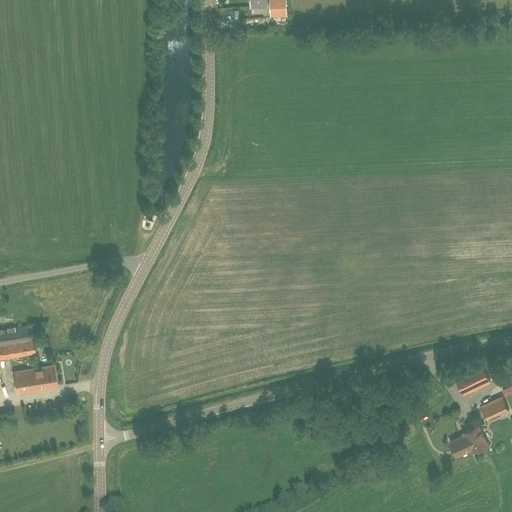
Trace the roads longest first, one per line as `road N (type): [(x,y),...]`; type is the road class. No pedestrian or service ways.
road 1 (unclassified): [(99,443),(511,343)]
road 2 (tertiary): [(147,262),(206,136),(207,0)]
road 3 (tertiary): [(99,443),(102,369),(147,262)]
road 4 (unclassified): [(0,283),(147,262)]
